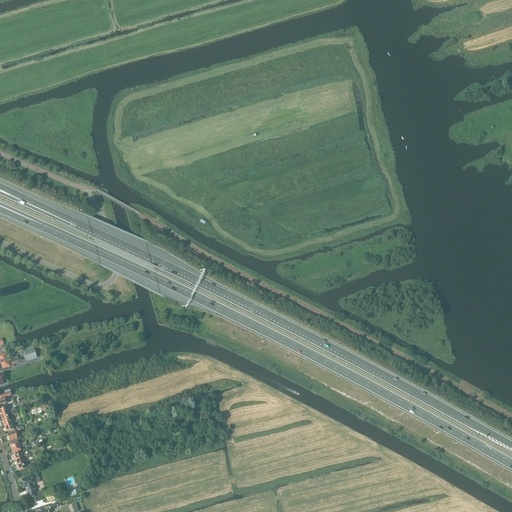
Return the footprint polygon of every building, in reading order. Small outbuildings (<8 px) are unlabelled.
[(24,353),(26,361),(33,359),(36,358),(33,350),(24,353)] [(5,353),(0,354),(0,362),(1,365),(2,369),(10,367),(5,353)] [(0,397),(1,399),(0,399),(0,405),(6,404),(8,403),(7,397),(11,396),(10,392),(0,395),(0,397)] [(16,410),(1,415),(1,418),(1,420),(2,420),(2,421),(9,418),(8,415),(17,412),(16,410)] [(14,423),(4,427),(5,429),(5,430),(5,431),(6,431),(6,432),(13,430),(12,426),(15,426),(14,423)] [(10,441),(16,439),(14,432),(7,435),(9,441),(10,441)] [(11,447),(11,449),(26,444),(25,442),(21,444),(20,441),(10,444),(10,445),(10,446),(11,447)] [(26,444),(11,449),(12,451),(12,453),(13,453),(13,454),(23,451),(22,448),(27,446),(26,444)] [(14,458),(15,460),(30,455),(29,453),(27,454),(24,454),(23,451),(13,455),(14,455),(13,456),(14,457),(14,458)] [(17,465),(24,463),(23,459),(31,457),(30,455),(15,460),(16,462),(15,463),(16,464),(17,465)] [(40,493),(35,494),(32,486),(34,485),(31,477),(26,479),(26,478),(21,479),(24,488),(27,487),(29,496),(27,497),(28,500),(34,498),(35,502),(42,499),(40,493)] [(46,496),(47,502),(55,500),(53,494),(46,496)]
